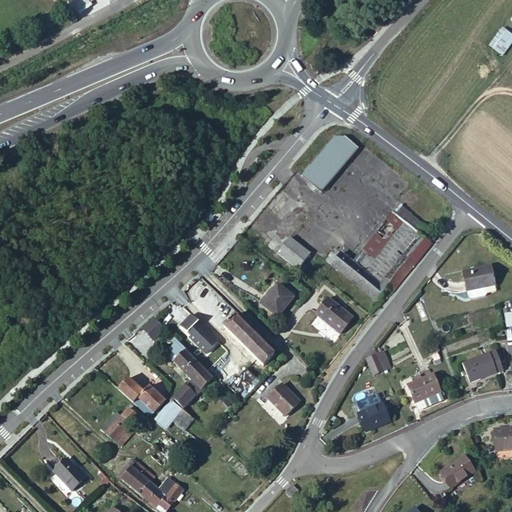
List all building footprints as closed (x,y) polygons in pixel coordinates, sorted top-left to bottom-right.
[(76,13),(90,2),(91,0),(72,0),(68,3),(76,13)] [(489,46),(503,57),(511,44),(511,34),(503,28),(489,46)] [(345,137),(335,138),(302,176),(321,192),(359,149),(345,137)] [(281,190),(267,207),(295,230),(309,213),(281,190)] [(378,302),(380,299),(385,303),(395,292),(433,245),(431,243),(427,240),(433,232),(401,205),(394,214),(393,213),(352,262),(342,254),(332,266),(360,289),(378,302)] [(280,232),(269,246),(299,270),(302,265),(311,254),(289,238),(289,239),(280,232)] [(307,268),(302,265),(299,270),(303,273),(307,268)] [(491,266),(463,273),(467,291),(485,287),(494,285),(495,285),(491,266)] [(262,304),(278,317),(293,297),(286,291),(278,284),(268,296),(266,295),(262,300),(264,302),(262,304)] [(494,285),(485,287),(487,294),(496,292),(494,285)] [(289,287),(286,291),(293,297),(297,293),(289,287)] [(472,300),(485,297),(487,294),(485,287),(467,291),(469,298),(472,300)] [(203,298),(213,308),(223,299),(212,289),(203,298)] [(329,299),(316,314),(340,333),(353,318),(329,299)] [(235,316),(223,327),(263,366),(275,354),(235,316)] [(154,319),(143,330),(153,340),(164,330),(154,319)] [(173,398),(184,409),(213,379),(186,351),(187,351),(175,339),(173,342),(175,344),(170,349),(179,359),(174,363),(191,381),(186,386),(173,398)] [(201,359),(206,354),(202,349),(196,354),(201,359)] [(504,371),(496,351),(463,363),(471,384),(504,371)] [(384,352),(377,355),(381,365),(384,364),(388,362),(384,352)] [(377,355),(367,360),(373,373),(383,369),(381,365),(377,355)] [(432,376),(430,371),(420,375),(421,377),(422,380),(432,376)] [(256,387),(242,373),(229,386),(244,401),(256,387)] [(408,386),(415,403),(416,403),(424,399),(441,392),(434,375),(432,376),(422,380),(421,377),(417,379),(417,382),(408,386)] [(148,416),(153,414),(165,402),(149,387),(144,393),(128,379),(119,390),(148,416)] [(282,385),(268,399),(286,416),(300,402),(282,385)] [(441,392),(424,399),(427,406),(441,400),(442,402),(446,400),(444,395),(442,396),(441,392)] [(424,399),(416,403),(419,410),(427,406),(424,399)] [(155,419),(167,429),(153,446),(157,449),(151,457),(164,467),(186,441),(190,436),(185,432),(195,420),(172,401),(155,419)] [(390,422),(382,404),(358,415),(366,432),(390,422)] [(116,412),(100,430),(115,443),(116,441),(131,426),(139,417),(129,408),(121,416),(116,412)] [(135,430),(131,426),(116,441),(121,445),(135,430)] [(511,429),(495,431),(497,451),(511,449),(511,429)] [(136,462),(132,458),(118,476),(122,478),(136,462)] [(464,458),(441,474),(451,488),(474,472),(464,458)] [(72,490),(87,476),(81,470),(79,471),(76,468),(68,459),(54,471),(72,490)] [(136,462),(122,478),(150,501),(159,490),(150,483),(155,477),(136,462)] [(108,481),(105,477),(98,483),(102,487),(108,481)] [(167,480),(159,490),(150,501),(163,511),(164,511),(166,511),(167,511),(183,491),(175,484),(174,486),(167,480)] [(286,492),(294,500),(301,493),(292,485),(287,491),(286,492)]
